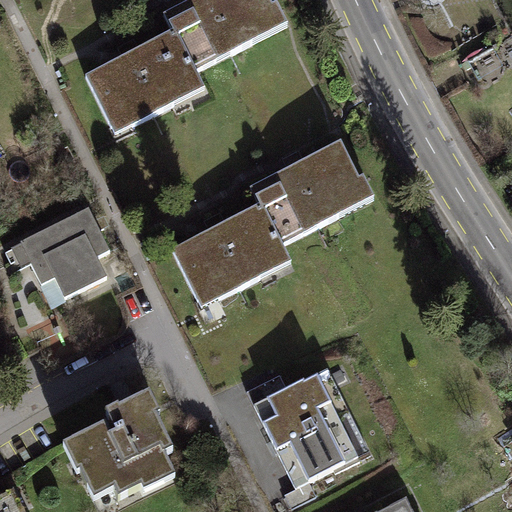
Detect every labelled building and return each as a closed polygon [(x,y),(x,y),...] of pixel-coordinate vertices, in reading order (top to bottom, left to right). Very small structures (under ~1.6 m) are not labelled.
[(127,51),(81,74),(113,139),(202,95),(192,76),(283,31),(267,0),(181,0),(156,12),(166,32),(127,51)] [(214,228),(171,251),(202,311),(289,265),(281,249),(368,203),(336,142),(293,164),(242,191),(252,209),(214,228)] [(88,211),(21,245),(42,287),(55,281),(65,301),(107,280),(96,260),(109,253),(88,211)] [(326,366),(248,402),(288,489),(366,453),(326,366)] [(103,419),(53,441),(76,494),(102,483),(108,497),(163,473),(154,452),(167,446),(141,389),(98,407),(103,419)] [(20,511),(9,489),(0,493),(0,511),(20,511)] [(407,511),(403,501),(380,511),(407,511)]
